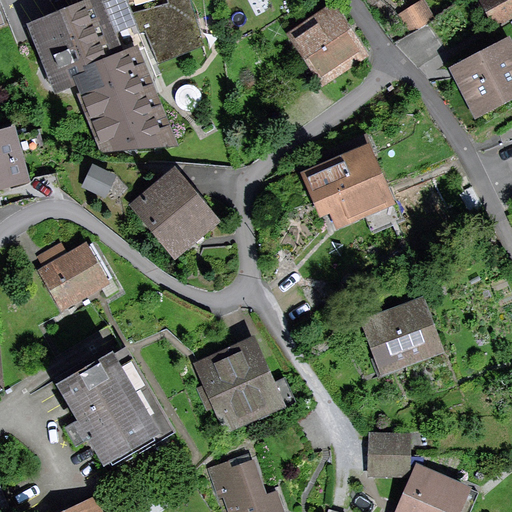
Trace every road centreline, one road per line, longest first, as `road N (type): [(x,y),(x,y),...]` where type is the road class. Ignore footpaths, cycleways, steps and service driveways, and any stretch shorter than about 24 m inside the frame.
road 1 (residential): [(243,294),(242,220),(251,189),(403,65)]
road 2 (residential): [(243,294),(224,306),(197,300),(90,227),(49,211),(0,236)]
road 3 (residential): [(339,509),(340,436),(309,374),(243,294)]
road 4 (residential): [(511,250),(456,136),(403,65)]
